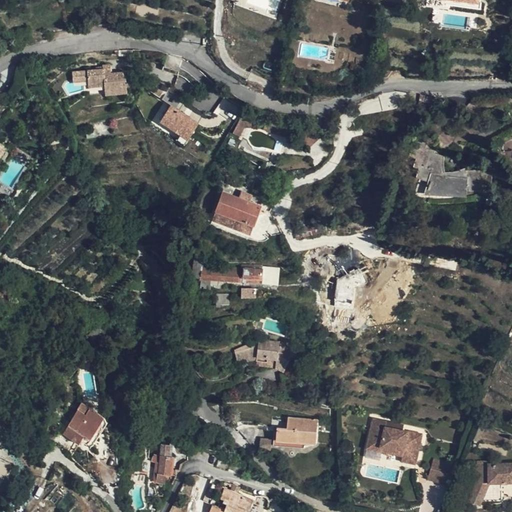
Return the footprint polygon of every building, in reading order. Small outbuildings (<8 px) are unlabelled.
[(501,51),(501,38),(480,39),(480,51),(501,51)] [(130,92),(129,72),(108,74),(108,70),(91,71),(92,77),(93,95),(130,92)] [(92,77),(91,71),(76,72),(76,81),(85,80),(85,78),(92,77)] [(168,101),(155,94),(151,101),(168,109),(184,120),(189,113),(168,101)] [(439,108),(439,97),(423,95),(419,106),(439,108)] [(407,124),(409,115),(395,112),(392,121),(407,124)] [(449,128),(442,117),(429,125),(437,136),(449,128)] [(466,182),(481,183),(490,184),(491,172),(484,170),(476,169),(466,170),(465,168),(456,171),(445,171),(443,159),(434,155),(435,153),(423,150),(423,146),(415,144),(411,155),(419,158),(417,165),(422,166),(419,176),(431,180),(428,190),(465,192),(465,190),(466,182)] [(10,150),(6,148),(0,156),(0,161),(5,162),(11,154),(10,150)] [(480,191),(481,183),(466,182),(465,190),(480,191)] [(238,190),(236,195),(236,196),(248,200),(251,194),(238,190)] [(248,215),(257,218),(262,206),(223,191),(216,209),(245,221),(248,215)] [(335,216),(344,203),(342,201),(333,205),(328,212),(335,216)] [(254,224),(257,218),(248,215),(245,221),(254,224)] [(298,238),(326,228),(324,222),(296,230),(298,238)] [(192,276),(200,276),(221,278),(240,280),(241,266),(206,263),(207,257),(206,256),(194,255),(192,276)] [(241,266),(240,280),(277,283),(278,269),(250,267),(250,265),(241,264),(241,266)] [(336,273),(335,307),(353,308),(354,284),(362,284),(363,274),(336,273)] [(221,278),(200,276),(200,284),(220,286),(221,278)] [(241,298),(255,298),(255,288),(241,288),(241,298)] [(228,302),(228,292),(217,292),(217,304),(220,304),(220,302),(228,302)] [(93,340),(103,330),(98,325),(88,335),(93,340)] [(256,359),(256,360),(267,361),(268,359),(276,359),(275,366),(284,371),(291,356),(293,352),(294,349),(278,342),(258,340),(257,347),(235,352),(237,363),(256,359)] [(88,444),(105,417),(82,403),(63,434),(79,444),(80,442),(88,444)] [(299,447),(297,418),(289,418),(288,428),(284,428),(284,446),(299,447)] [(297,418),(299,447),(304,448),(305,443),(317,444),(318,420),(297,418)] [(386,422),(372,420),(367,450),(381,451),(382,447),(404,450),(404,455),(403,460),(417,463),(421,433),(385,427),(386,422)] [(284,446),(284,428),(268,427),(268,430),(275,431),(273,445),(284,446)] [(271,449),(272,439),(260,437),(259,447),(271,449)] [(159,462),(155,462),(153,482),(165,484),(166,475),(171,475),(173,456),(169,456),(171,445),(161,444),(159,462)] [(382,447),(381,451),(404,455),(404,450),(382,447)] [(455,455),(434,453),(431,477),(451,480),(455,455)] [(490,483),(511,481),(511,463),(477,465),(477,480),(469,500),(480,505),(490,483)] [(226,504),(225,509),(224,511),(227,511),(248,511),(254,498),(226,487),(221,499),(224,500),(223,503),(226,504)]
